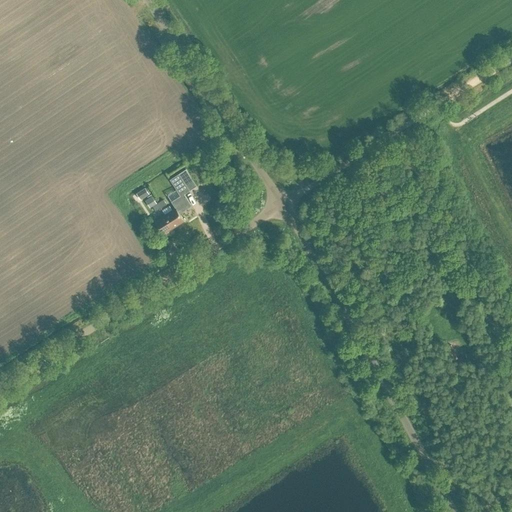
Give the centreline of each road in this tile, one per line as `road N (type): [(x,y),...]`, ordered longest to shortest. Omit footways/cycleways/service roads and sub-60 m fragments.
road 1 (tertiary): [(453,511),(281,203)]
road 2 (unclassified): [(0,385),(281,203)]
road 3 (tertiary): [(281,203),(145,0)]
road 4 (unclassified): [(436,105),(281,203)]
